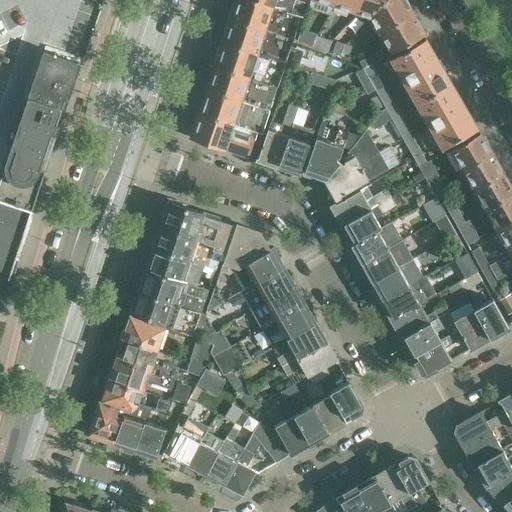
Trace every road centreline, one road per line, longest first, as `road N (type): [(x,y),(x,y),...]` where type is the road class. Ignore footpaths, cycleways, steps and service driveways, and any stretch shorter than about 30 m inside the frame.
road 1 (residential): [(405,421),(285,205),(122,146)]
road 2 (residential): [(189,511),(18,451)]
road 3 (secondary): [(18,451),(64,276)]
road 4 (residential): [(258,511),(405,421)]
road 5 (secondary): [(122,146),(172,0)]
road 6 (secondary): [(145,0),(101,137)]
road 7 (secondary): [(101,137),(64,276)]
road 8 (secondary): [(64,276),(122,146)]
road 9 (residential): [(511,111),(444,0)]
road 10 (residential): [(405,421),(511,357)]
